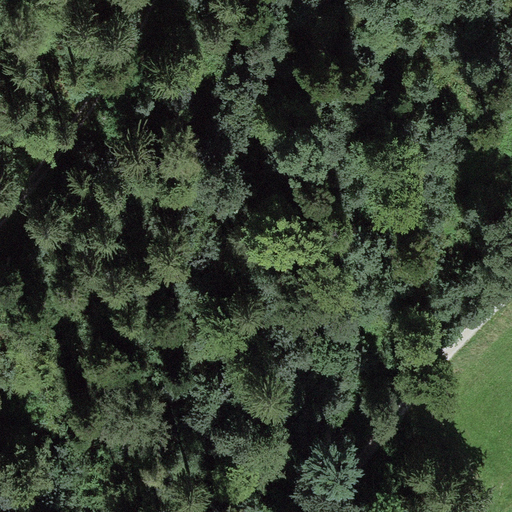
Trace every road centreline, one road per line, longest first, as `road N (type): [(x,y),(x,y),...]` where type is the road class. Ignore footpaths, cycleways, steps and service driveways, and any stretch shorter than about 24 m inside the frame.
road 1 (track): [(317,511),(438,362),(511,288)]
road 2 (track): [(0,215),(76,124),(153,0)]
